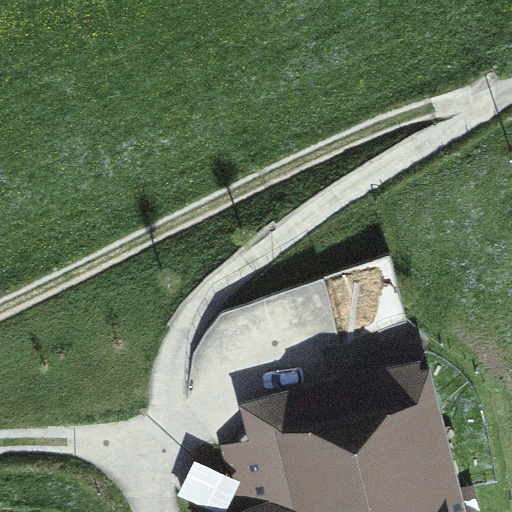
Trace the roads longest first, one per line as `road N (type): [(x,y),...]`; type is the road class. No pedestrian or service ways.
road 1 (unclassified): [(511,91),(315,212),(210,294),(175,354),(161,511)]
road 2 (track): [(0,306),(124,251),(255,177),(425,107),(511,91)]
road 3 (track): [(163,444),(0,441)]
